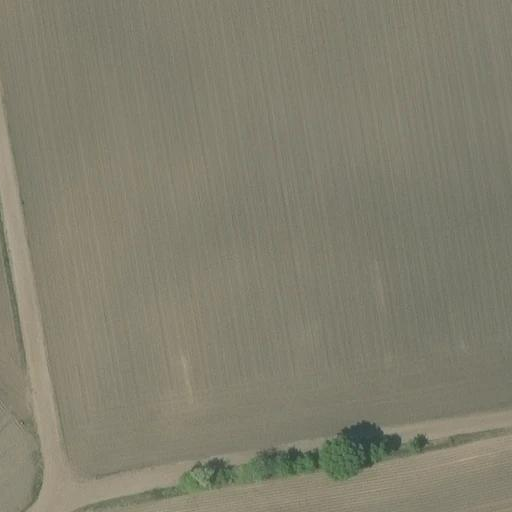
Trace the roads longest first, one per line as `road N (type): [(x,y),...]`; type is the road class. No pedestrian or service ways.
road 1 (track): [(47,498),(511,417)]
road 2 (track): [(32,511),(47,498),(0,175)]
